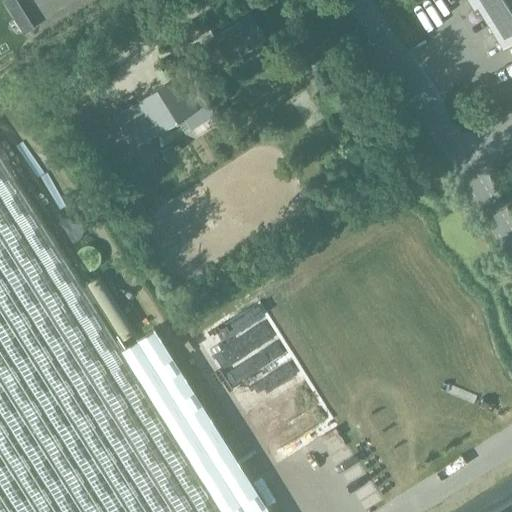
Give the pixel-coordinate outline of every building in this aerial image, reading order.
[(511,0),(470,0),(499,48),(511,40),(511,0)] [(212,38),(202,44),(210,57),(220,51),(226,60),(264,37),(249,13),(213,36),(212,37),(212,38)] [(137,101),(157,134),(196,109),(176,76),(137,101)] [(157,134),(137,101),(136,100),(115,114),(136,147),(157,134)] [(20,122),(5,127),(12,148),(27,143),(20,122)] [(0,156),(0,511),(269,511),(153,327),(120,348),(0,156)]
